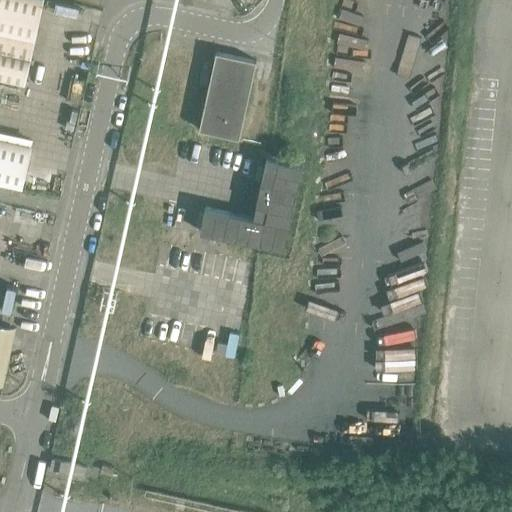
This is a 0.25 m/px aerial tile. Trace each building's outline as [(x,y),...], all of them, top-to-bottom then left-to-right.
[(0,0),(0,82),(23,88),(30,58),(42,0),(0,0)] [(511,39),(511,0),(485,0),(482,49),(511,51),(511,39)] [(256,60),(215,51),(198,129),(239,138),(256,60)] [(31,146),(0,138),(0,183),(22,188),(31,146)] [(204,206),(198,230),(222,235),(232,238),(282,250),(300,172),(302,166),(266,157),(254,205),(266,208),(263,220),(238,214),(227,212),(204,206)] [(0,386),(2,387),(15,328),(0,324),(0,386)] [(52,458),(49,468),(84,476),(86,468),(86,466),(52,458)] [(100,463),(99,470),(111,473),(112,466),(100,463)]
